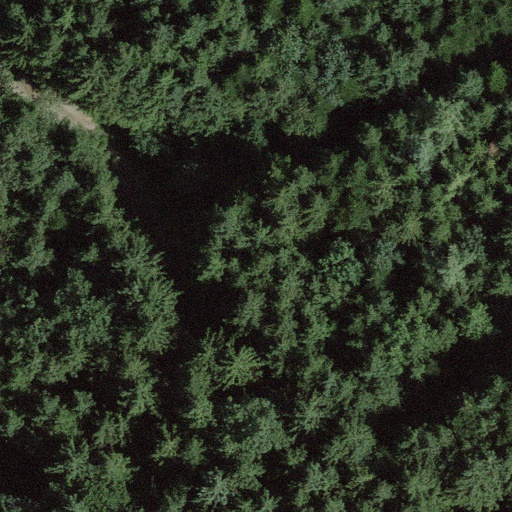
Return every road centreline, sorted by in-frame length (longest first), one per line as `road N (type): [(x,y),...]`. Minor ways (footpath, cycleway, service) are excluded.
road 1 (track): [(511,511),(386,367),(164,194),(63,135)]
road 2 (track): [(0,91),(18,95),(111,177),(163,323),(134,511)]
